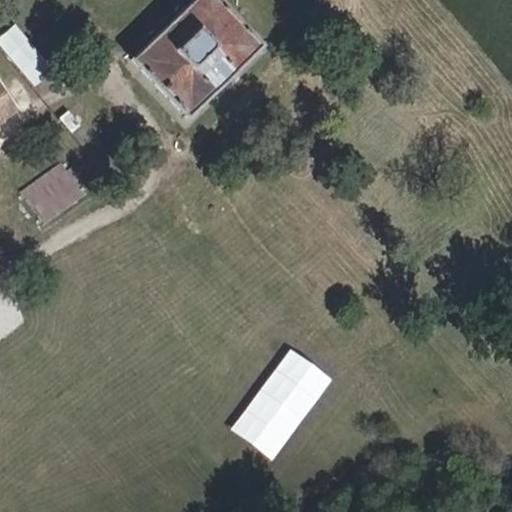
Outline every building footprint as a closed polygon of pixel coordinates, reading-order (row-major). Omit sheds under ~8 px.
[(186,116),(257,48),(211,0),(194,0),(132,60),(186,116)] [(0,94),(0,120),(12,112),(0,94)] [(0,144),(0,174),(17,164),(3,143),(0,144)] [(56,159),(17,188),(47,228),(86,200),(56,159)] [(234,235),(283,201),(268,179),(219,213),(234,235)] [(0,243),(4,250),(27,238),(0,188),(0,243)] [(309,405),(352,377),(297,294),(254,322),(309,405)]
